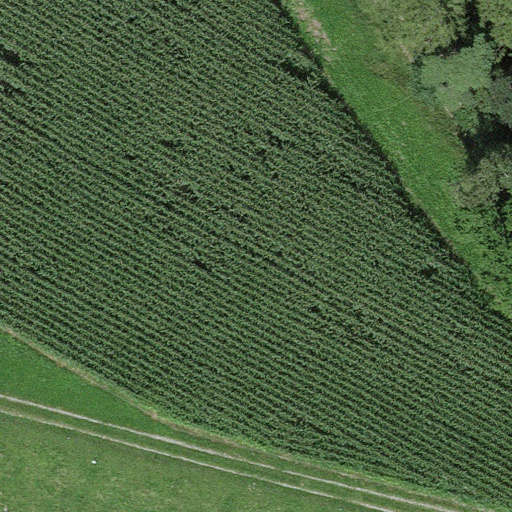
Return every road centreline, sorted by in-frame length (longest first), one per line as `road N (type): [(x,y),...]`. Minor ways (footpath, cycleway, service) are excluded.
road 1 (track): [(423,511),(43,395),(0,391)]
road 2 (track): [(389,0),(421,61),(511,178)]
